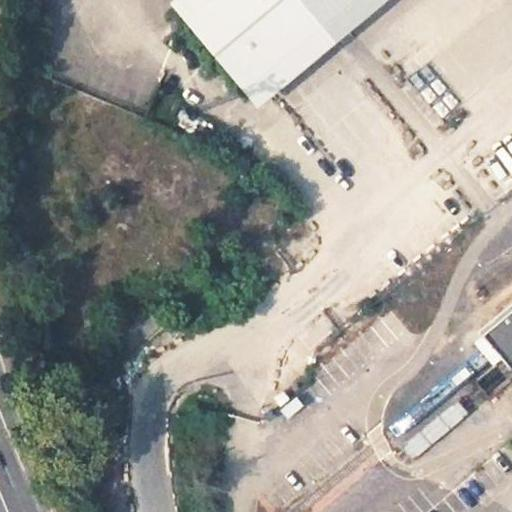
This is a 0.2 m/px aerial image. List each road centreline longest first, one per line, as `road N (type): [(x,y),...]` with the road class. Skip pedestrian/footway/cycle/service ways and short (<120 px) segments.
road 1 (unknown): [(145,0),(158,40),(179,68),(374,236)]
road 2 (unknown): [(357,511),(460,439),(511,428)]
road 3 (unknown): [(239,487),(371,373)]
